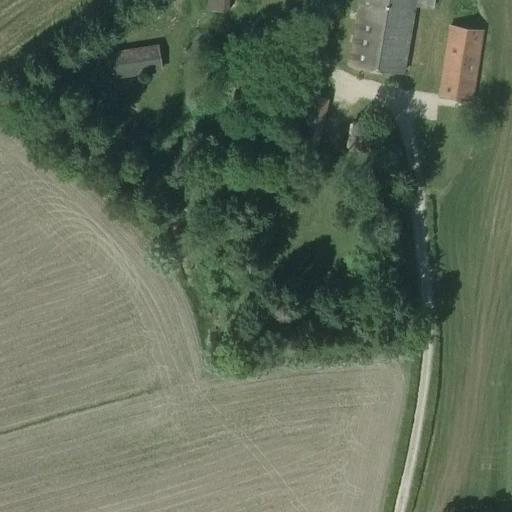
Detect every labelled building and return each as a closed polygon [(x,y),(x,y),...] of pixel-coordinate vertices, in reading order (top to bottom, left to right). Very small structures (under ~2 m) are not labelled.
[(229,10),(229,0),(206,0),(206,9),(229,10)] [(404,72),(415,0),(360,0),(350,63),(404,72)] [(472,100),(482,31),(450,26),(439,95),(472,100)] [(114,78),(162,71),(158,44),(110,51),(114,78)] [(204,95),(207,69),(195,67),(192,94),(204,95)] [(281,109),(285,91),(236,81),(232,99),(281,109)] [(314,165),(329,99),(303,94),(289,159),(314,165)] [(378,154),(383,124),(353,120),(349,149),(378,154)]
